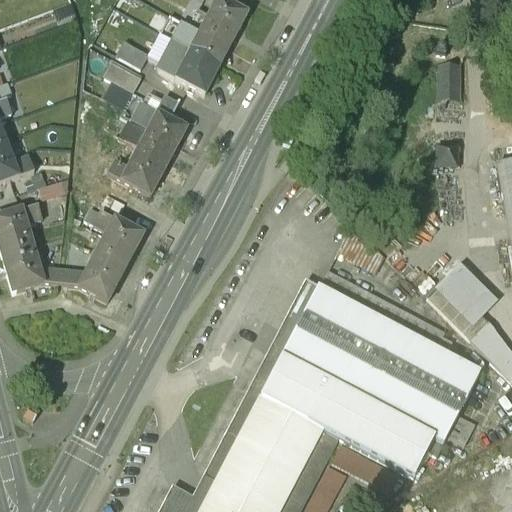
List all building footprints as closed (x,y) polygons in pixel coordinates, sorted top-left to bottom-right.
[(218,1),(191,54),(219,68),(247,16),(231,7),(219,1),(218,1)] [(172,45),(157,74),(174,83),(173,84),(204,99),(220,69),(219,68),(191,54),(190,54),(172,45)] [(147,60),(123,46),(115,60),(139,74),(147,60)] [(139,83),(111,68),(103,82),(131,97),(139,83)] [(463,105),(465,69),(442,69),(441,104),(463,105)] [(150,100),(144,112),(138,109),(129,126),(147,136),(175,151),(185,133),(169,125),(177,109),(164,102),(161,106),(150,100)] [(6,103),(0,105),(0,121),(11,117),(6,103)] [(0,135),(0,187),(17,181),(12,167),(0,135)] [(128,170),(121,183),(150,199),(175,151),(147,136),(128,170)] [(27,161),(12,167),(17,181),(32,176),(27,161)] [(114,162),(107,176),(121,183),(128,170),(114,162)] [(511,165),(494,169),(511,264),(511,165)] [(25,229),(41,224),(36,210),(20,215),(25,229)] [(42,288),(37,273),(25,229),(20,215),(0,221),(0,260),(11,297),(42,288)] [(113,224),(98,216),(91,230),(106,237),(113,224)] [(84,277),(77,292),(105,307),(141,239),(113,224),(106,237),(84,277)] [(58,275),(37,273),(42,288),(56,289),(58,275)] [(84,277),(64,275),(62,290),(77,292),(84,277)] [(487,327),(441,283),(423,302),(469,346),(487,327)] [(163,511),(194,511),(197,511),(202,511),(203,510),(258,404),(317,294),(306,289),(192,507),(172,497),(163,511)] [(317,294),(258,404),(336,444),(417,485),(429,462),(432,462),(477,379),(317,294)] [(511,348),(491,327),(476,341),(511,378),(511,348)] [(299,511),(336,444),(258,404),(203,510),(206,511),(299,511)] [(28,413),(27,413),(26,414),(24,415),(24,417),(24,418),(24,419),(23,419),(22,421),(24,422),(30,425),(32,427),(38,416),(36,415),(31,412),(29,410),(27,413),(28,413)] [(331,511),(349,482),(333,473),(309,511),(331,511)]
